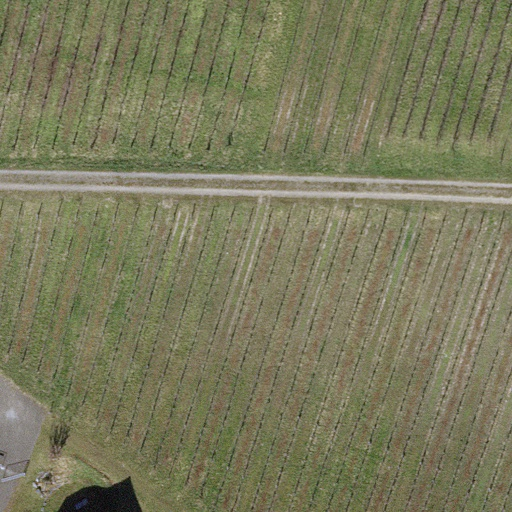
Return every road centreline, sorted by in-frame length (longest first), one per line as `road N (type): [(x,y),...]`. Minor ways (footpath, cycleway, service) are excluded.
road 1 (track): [(511,194),(0,181)]
road 2 (track): [(173,511),(0,385)]
